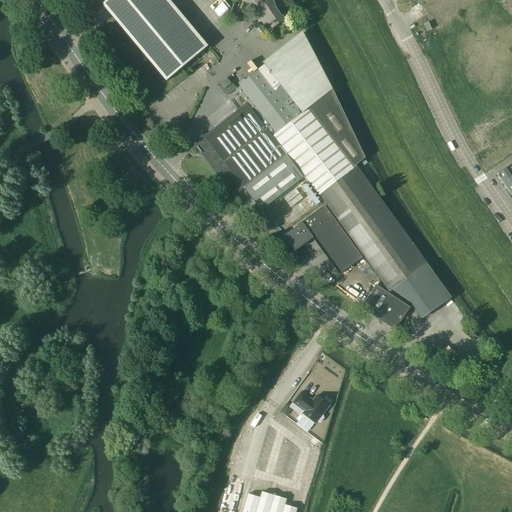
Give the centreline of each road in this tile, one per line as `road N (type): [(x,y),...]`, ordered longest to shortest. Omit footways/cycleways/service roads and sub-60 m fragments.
road 1 (tertiary): [(511,426),(394,360),(223,229),(130,130),(36,0)]
road 2 (unclassified): [(511,224),(454,136),(383,0)]
